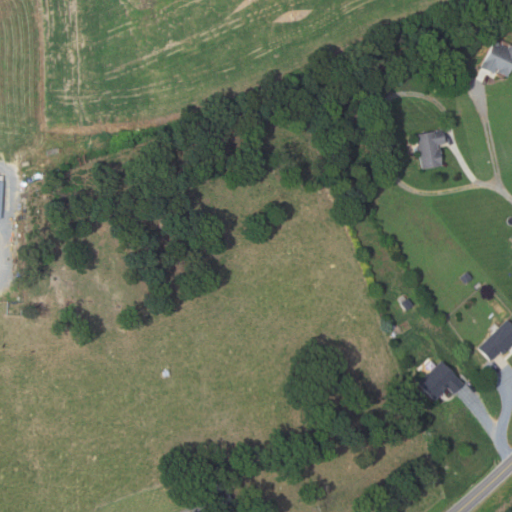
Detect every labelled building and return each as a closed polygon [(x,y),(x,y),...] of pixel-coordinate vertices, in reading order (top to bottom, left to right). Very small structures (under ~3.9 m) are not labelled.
[(511,66),(507,77),(497,72),(498,70),(495,68),(493,74),(480,67),(493,41),(507,48),(508,44),(511,46),(511,66)] [(385,86),(383,71),(399,69),(401,84),(385,86)] [(414,134),(440,129),(443,144),(436,145),(436,148),(439,148),(441,157),(440,157),(441,166),(422,170),(414,134)] [(457,277),(464,272),(469,278),(462,283),(457,277)] [(398,303),(406,298),(410,304),(402,309),(398,303)] [(506,320),(511,326),(511,343),(507,348),(507,349),(501,355),(498,352),(489,361),(476,348),(506,320)] [(463,384),(452,394),(446,388),(433,401),(416,385),(440,361),(463,384)] [(220,506),(211,485),(228,478),(237,499),(220,506)]
